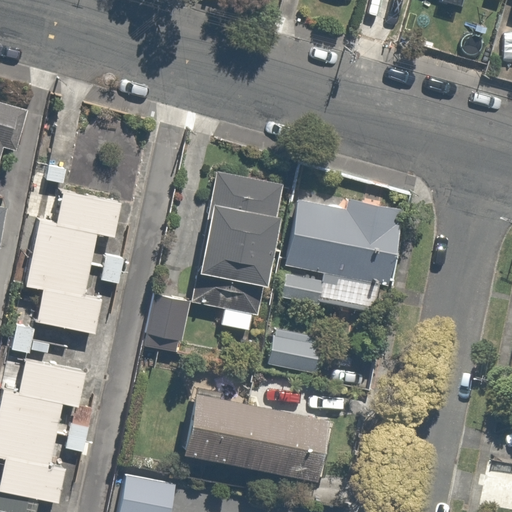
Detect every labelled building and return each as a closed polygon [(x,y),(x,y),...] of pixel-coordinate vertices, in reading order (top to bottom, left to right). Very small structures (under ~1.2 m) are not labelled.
[(26,109),(0,101),(0,147),(15,152),(26,109)] [(195,304),(223,310),(220,324),(253,331),(258,311),(266,312),(288,215),(280,213),(285,189),(223,175),(195,304)] [(58,222),(38,218),(26,284),(42,287),(36,320),(99,332),(106,291),(87,287),(96,235),(116,239),(123,202),(64,191),(58,222)] [(382,285),(392,287),(406,209),(351,199),(349,209),(301,200),(283,299),(376,316),(382,285)] [(9,207),(0,205),(0,242),(3,243),(9,207)] [(126,256),(105,251),(99,280),(119,284),(126,256)] [(178,350),(189,300),(157,293),(145,342),(178,350)] [(36,325),(17,322),(13,348),(33,350),(36,325)] [(311,336),(278,329),(269,369),(303,376),(311,336)] [(88,374),(25,360),(18,390),(5,387),(0,408),(0,460),(5,462),(0,481),(0,487),(60,501),(68,466),(51,462),(63,405),(81,409),(88,374)] [(336,419),(199,392),(187,453),(324,479),(336,419)] [(92,425),(71,420),(64,449),(85,454),(92,425)] [(176,511),(182,484),(126,473),(119,511),(176,511)]
